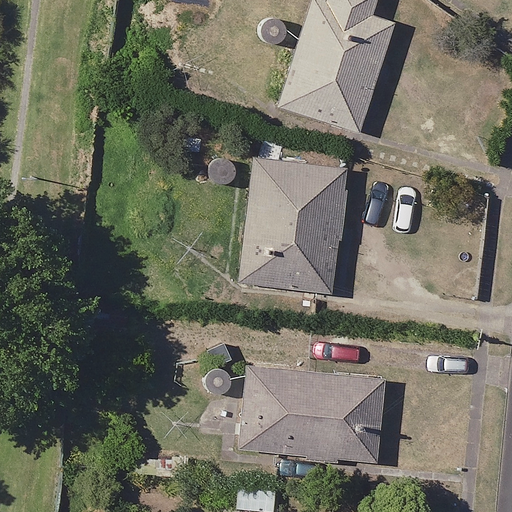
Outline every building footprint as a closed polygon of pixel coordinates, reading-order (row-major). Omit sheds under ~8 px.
[(367,0),(304,0),(272,104),(353,129),(386,21),(364,14),(367,0)] [(341,166),(247,154),(230,278),(325,290),(341,166)] [(134,256),(95,257),(95,289),(135,288),(134,256)] [(377,377),(237,366),(230,448),(370,460),(377,377)] [(175,511),(178,483),(118,478),(116,510),(139,511),(175,511)]
